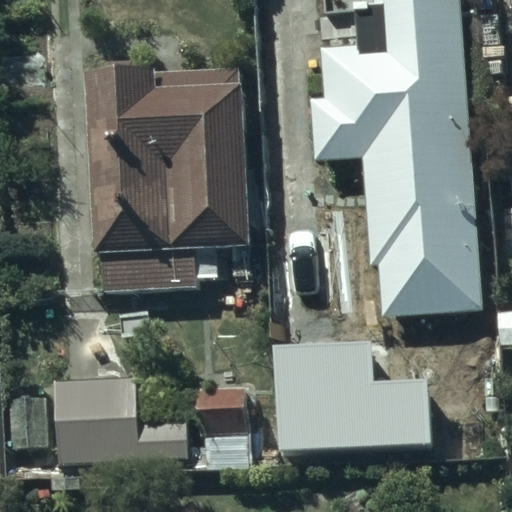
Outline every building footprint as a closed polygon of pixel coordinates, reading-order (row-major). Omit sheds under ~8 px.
[(464,0),(377,0),(378,3),(359,4),(361,50),(326,52),(329,101),(317,102),(321,163),(369,160),(376,265),(386,264),(389,314),(484,308),(464,0)] [(161,59),(109,61),(109,74),(92,74),(98,258),(109,258),(110,294),(203,291),(203,279),(223,278),(222,249),(251,248),(245,70),(161,73),(161,59)] [(334,224),(279,227),(286,364),(341,362),(334,224)] [(190,379),(61,384),(64,465),(188,460),(188,471),(206,470),(205,445),(193,445),(190,379)] [(281,391),(210,392),(211,471),(282,470),(281,391)]
